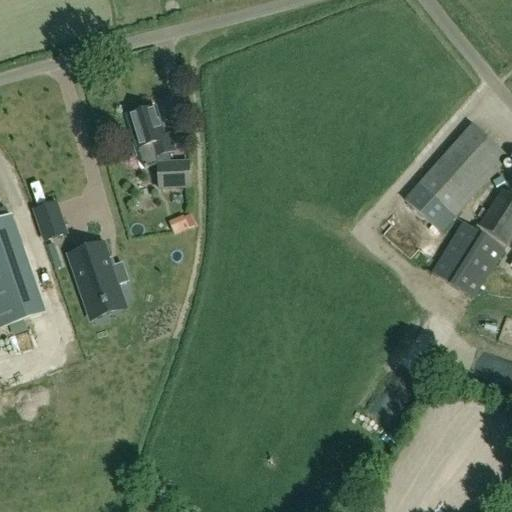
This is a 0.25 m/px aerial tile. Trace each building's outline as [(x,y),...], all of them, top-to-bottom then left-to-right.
[(138,151),(144,170),(157,167),(158,192),(191,191),(190,162),(171,163),(168,155),(173,153),(168,136),(163,138),(155,110),(128,118),(138,151)] [(455,219),(508,160),(473,128),(420,187),(455,219)] [(473,301),(511,239),(511,198),(501,191),(487,213),(482,209),(476,219),(481,222),(477,227),(476,227),(474,231),(463,224),(431,275),(473,301)] [(56,205),(34,213),(45,243),(66,236),(56,205)] [(186,231),(204,225),(201,215),(182,221),(186,231)] [(46,314),(21,247),(11,218),(0,221),(0,329),(33,318),(46,314)] [(128,284),(122,266),(111,270),(103,246),(69,258),(88,312),(103,307),(103,309),(108,308),(107,306),(122,300),(117,287),(128,284)] [(156,265),(153,281),(181,285),(183,270),(156,265)] [(73,371),(77,394),(128,386),(124,362),(73,371)]
